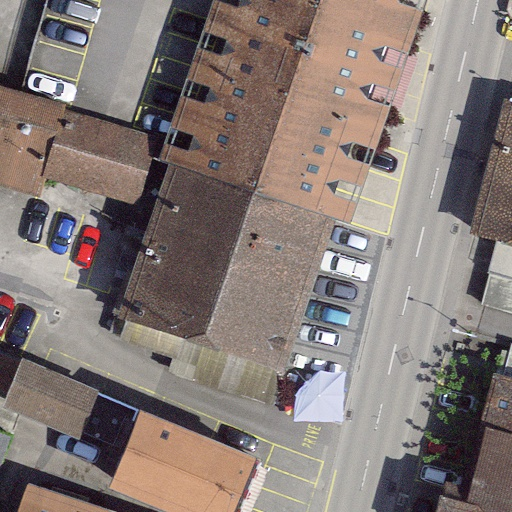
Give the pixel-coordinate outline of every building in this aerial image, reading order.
[(129,0),(56,0),(30,88),(97,108),(129,0)] [(418,0),(240,0),(176,175),(342,232),(418,0)] [(69,118),(0,96),(0,191),(43,204),(51,177),(69,118)] [(162,146),(69,118),(51,177),(116,197),(113,205),(141,214),(162,146)] [(511,163),(489,242),(508,248),(499,278),(511,282),(511,163)] [(342,232),(176,175),(154,241),(133,234),(129,246),(149,253),(122,333),(290,391),(342,232)] [(511,282),(499,278),(489,310),(511,316),(511,282)] [(309,353),(306,397),(352,400),(355,356),(309,353)] [(133,414),(26,375),(12,415),(119,454),(133,414)] [(511,511),(511,386),(478,511),(511,511)] [(248,511),(275,452),(161,403),(127,482),(198,511),(248,511)] [(0,477),(14,438),(0,432),(0,477)] [(86,511),(89,504),(34,485),(24,511),(86,511)]
